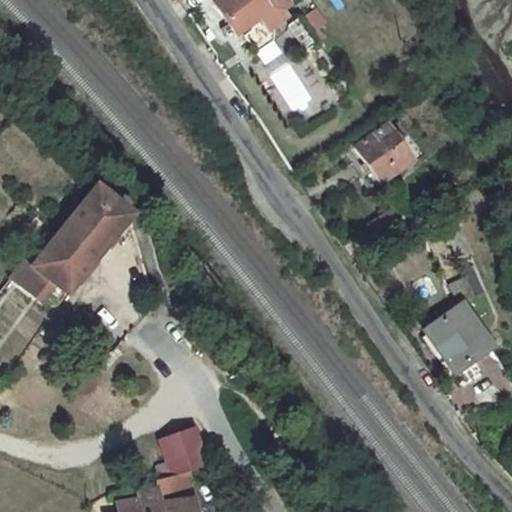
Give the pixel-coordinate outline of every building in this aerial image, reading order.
[(222,0),(214,7),(235,37),(241,33),(257,55),(272,44),(273,32),(271,30),(285,19),(281,13),(285,11),(277,0),(222,0)] [(323,26),(312,12),(299,21),(310,36),(323,26)] [(385,128),(353,150),(379,186),(411,163),(397,144),(409,135),(406,130),(411,126),(403,115),(396,120),(397,122),(386,130),(385,128)] [(451,181),(439,188),(445,197),(456,190),(451,181)] [(127,219),(92,191),(33,268),(24,261),(8,280),(39,303),(53,287),(65,296),(127,219)] [(379,245),(404,229),(393,212),(368,228),(379,245)] [(465,252),(448,218),(426,229),(433,242),(440,238),(450,259),(465,252)] [(489,349),(460,307),(424,333),(453,375),(489,349)] [(159,443),(170,479),(189,474),(206,470),(193,431),(159,443)] [(189,474),(170,479),(154,483),(156,491),(137,494),(138,502),(117,506),(117,511),(194,511),(193,503),(189,474)]
